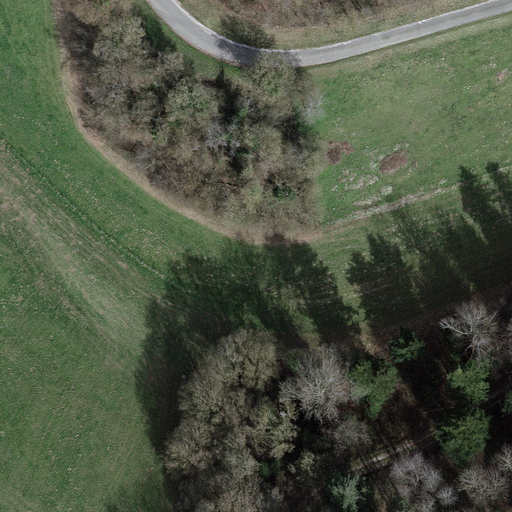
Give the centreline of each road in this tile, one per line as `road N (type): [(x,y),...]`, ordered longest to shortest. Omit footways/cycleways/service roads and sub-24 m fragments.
road 1 (unclassified): [(160,0),(219,49),(281,59),(511,1)]
road 2 (track): [(303,511),(349,469),(511,387)]
